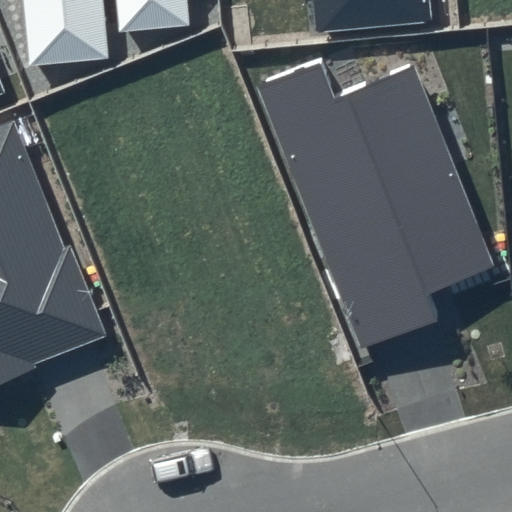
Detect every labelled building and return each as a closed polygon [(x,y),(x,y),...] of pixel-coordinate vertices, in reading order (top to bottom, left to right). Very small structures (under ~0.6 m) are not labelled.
[(23,0),(29,66),(109,58),(102,0),(115,0),(118,32),(191,25),(187,0),(23,0)] [(313,0),(316,31),(432,20),(429,0),(313,0)] [(317,62),(258,87),(363,347),(439,314),(431,294),(496,266),(413,66),(333,100),(317,62)] [(0,92),(9,89),(0,66),(0,92)] [(0,381),(107,336),(16,119),(0,125),(0,381)]
